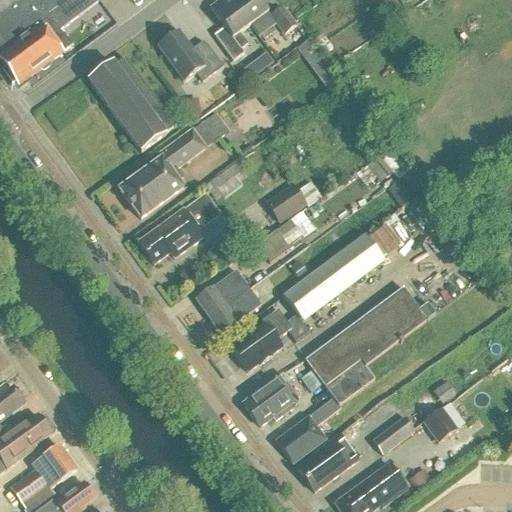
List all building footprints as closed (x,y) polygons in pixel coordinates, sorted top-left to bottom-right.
[(0,0),(0,47),(6,55),(0,58),(0,63),(19,89),(64,56),(63,55),(72,49),(63,37),(62,37),(60,34),(105,0),(0,0)] [(250,29),(228,0),(226,0),(209,12),(224,32),(214,40),(233,66),(244,57),(241,53),(247,48),(239,37),(250,29)] [(255,0),(228,0),(250,29),(259,40),(275,28),(270,21),(271,20),(268,16),(255,0)] [(271,20),(270,21),(275,28),(284,39),(296,29),(282,11),(271,20)] [(178,35),(157,51),(183,87),(196,78),(202,87),(223,71),(206,48),(196,54),(192,54),(178,35)] [(111,66),(86,84),(140,157),(175,131),(124,62),(114,69),(111,66)] [(255,65),(242,74),(249,83),(262,73),(255,65)] [(188,121),(201,118),(197,101),(184,104),(188,121)] [(206,152),(192,133),(157,159),(160,163),(118,194),(140,224),(183,192),(178,186),(182,183),(176,174),(206,152)] [(397,183),(408,176),(390,151),(378,160),(379,160),(391,178),(393,177),(397,183)] [(245,162),(250,169),(259,163),(254,156),(245,162)] [(379,186),(391,178),(379,160),(367,169),(375,181),(379,186)] [(215,204),(247,180),(237,167),(205,190),(215,204)] [(375,181),(367,169),(356,177),(364,189),(375,181)] [(401,213),(415,202),(401,184),(387,194),(401,213)] [(293,189),(265,208),(279,229),(307,210),(293,189)] [(205,198),(137,248),(153,269),(169,257),(174,263),(202,242),(197,235),(220,219),(205,198)] [(288,227),(276,235),(257,249),(269,268),(289,254),(288,253),(300,244),(288,227)] [(363,240),(282,300),(303,329),(385,268),(363,240)] [(195,304),(208,321),(224,309),(225,310),(248,293),(235,275),(195,304)] [(439,308),(452,298),(437,278),(424,288),(439,308)] [(402,292),(304,365),(332,403),(275,445),(293,468),(325,444),(315,431),(340,412),(338,409),(374,383),(365,371),(427,325),(419,315),(402,292)] [(260,310),(248,293),(225,310),(224,309),(208,321),(220,339),(260,310)] [(428,308),(419,315),(427,325),(435,319),(428,308)] [(263,329),(230,353),(247,376),(258,369),(258,370),(271,360),(270,359),(281,352),(276,344),(291,333),(277,314),(261,326),(263,329)] [(299,406),(286,387),(287,386),(282,379),(275,384),(274,384),(244,406),(242,408),(259,431),(272,422),(275,425),(295,410),(295,409),(299,406)] [(441,409),(455,399),(446,386),(432,396),(441,409)] [(0,437),(2,436),(0,433),(0,425),(25,407),(12,390),(9,393),(5,387),(0,390),(0,437)] [(422,427),(437,448),(457,433),(442,412),(422,427)] [(34,450),(51,438),(37,419),(20,431),(18,428),(3,440),(0,441),(0,474),(5,471),(7,472),(35,452),(34,450)] [(381,460),(414,436),(403,421),(371,445),(381,460)] [(296,473),(313,497),(358,465),(339,439),(313,459),(314,460),(296,473)] [(32,469),(35,473),(9,492),(24,511),(34,511),(53,498),(49,493),(76,474),(59,450),(32,469)] [(382,511),(408,492),(390,468),(366,486),(365,485),(333,508),(336,511),(377,511),(381,510),(382,511)] [(424,474),(409,480),(413,491),(428,485),(424,474)] [(56,507),(54,508),(51,504),(40,511),(81,511),(95,502),(83,487),(72,496),(70,494),(55,506),(56,507)]
